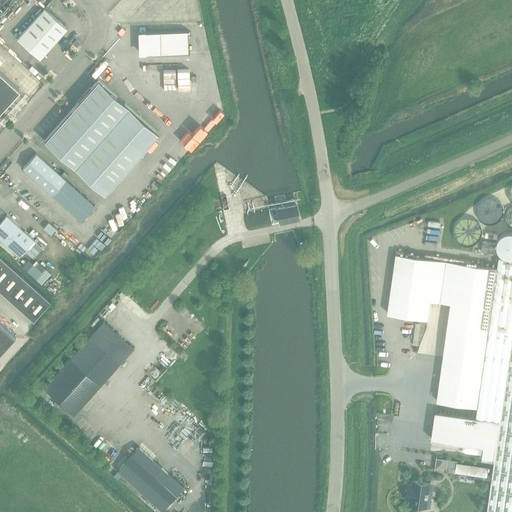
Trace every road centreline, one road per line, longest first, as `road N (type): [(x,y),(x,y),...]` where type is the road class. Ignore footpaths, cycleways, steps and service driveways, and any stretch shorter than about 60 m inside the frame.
road 1 (unclassified): [(333,511),(329,218)]
road 2 (track): [(222,511),(227,272),(214,251)]
road 3 (unclassified): [(329,218),(287,0)]
road 4 (unclassified): [(329,218),(511,138)]
road 5 (unclassified): [(83,0),(97,20),(95,41),(0,149)]
